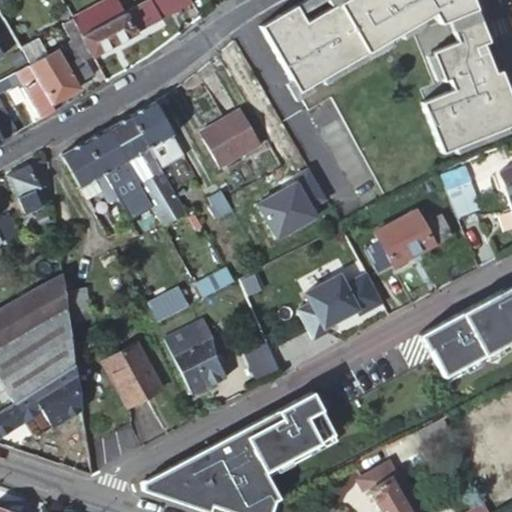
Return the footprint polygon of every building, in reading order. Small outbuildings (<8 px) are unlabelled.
[(0,0),(0,8),(10,3),(13,1),(12,0),(0,0)] [(108,0),(71,20),(91,56),(158,20),(148,1),(122,15),(113,0),(108,0)] [(158,20),(191,2),(189,0),(149,0),(148,1),(158,20)] [(510,126),(511,124),(511,90),(503,66),(495,69),(487,40),(495,35),(479,0),(305,0),(265,25),(302,96),(414,34),(434,81),(418,87),(419,101),(439,153),(455,148),(457,155),(511,135),(510,126)] [(10,3),(0,8),(0,15),(19,48),(31,42),(10,3)] [(82,61),(91,56),(71,20),(60,26),(70,43),(66,46),(29,66),(39,85),(82,61)] [(29,66),(66,46),(56,29),(31,42),(19,48),(20,50),(28,64),(29,66)] [(39,85),(50,104),(78,89),(76,84),(90,76),(82,61),(39,85)] [(39,119),(54,110),(50,104),(39,85),(29,66),(28,64),(4,77),(10,88),(18,83),(39,119)] [(0,93),(5,91),(10,88),(4,77),(0,78),(0,93)] [(172,135),(153,101),(128,115),(149,149),(156,159),(162,169),(184,155),(172,135)] [(15,133),(0,105),(0,138),(1,140),(15,133)] [(240,109),(201,132),(221,166),(260,143),(240,109)] [(149,149),(128,115),(105,127),(126,161),(156,210),(166,204),(179,197),(165,174),(162,169),(156,159),(149,149)] [(105,127),(83,140),(117,197),(120,201),(125,198),(123,194),(126,192),(112,169),(126,161),(105,127)] [(83,140),(59,153),(85,198),(101,189),(109,202),(117,197),(83,140)] [(27,165),(5,175),(23,212),(39,205),(39,204),(47,200),(41,186),(47,184),(39,161),(28,166),(27,165)] [(511,164),(500,171),(507,186),(511,183),(511,164)] [(464,166),(440,175),(446,191),(447,191),(470,182),(471,182),(464,166)] [(481,209),(470,182),(447,191),(459,218),(481,209)] [(511,183),(507,186),(503,187),(508,204),(510,208),(511,207),(511,183)] [(234,209),(222,189),(209,197),(221,216),(234,209)] [(125,198),(120,201),(132,221),(140,217),(128,197),(125,198)] [(166,204),(156,210),(164,224),(187,211),(179,197),(166,204)] [(9,212),(0,216),(0,225),(7,237),(19,231),(9,212)] [(377,274),(452,234),(441,214),(421,225),(414,212),(376,233),(380,241),(365,250),(377,274)] [(275,217),(248,233),(266,264),(294,249),(275,217)] [(14,269),(3,248),(0,249),(0,273),(1,275),(14,269)] [(33,274),(40,286),(59,275),(52,263),(33,274)] [(227,264),(197,281),(205,295),(236,279),(227,264)] [(311,302),(298,309),(313,338),(327,331),(324,326),(357,309),(359,313),(382,301),(367,272),(345,284),(340,273),(329,279),(331,283),(318,290),(316,286),(306,292),(311,302)] [(0,308),(0,381),(13,401),(75,362),(69,322),(64,291),(62,274),(59,275),(40,286),(0,308)] [(511,284),(426,333),(448,375),(511,340),(511,284)] [(64,291),(69,322),(90,319),(86,288),(64,291)] [(176,295),(151,308),(157,320),(182,307),(176,295)] [(226,376),(220,363),(215,354),(220,352),(212,337),(212,336),(203,318),(165,338),(174,356),(175,356),(194,393),(226,376)] [(267,341),(242,352),(253,378),(278,367),(267,341)] [(147,392),(160,385),(135,344),(105,362),(132,406),(149,396),(147,392)] [(215,354),(220,363),(224,361),(220,352),(215,354)] [(13,401),(0,409),(0,432),(44,405),(57,427),(82,412),(78,384),(75,362),(13,401)] [(162,388),(160,385),(147,392),(149,396),(162,388)] [(263,469),(336,434),(314,391),(151,470),(184,482),(201,488),(210,491),(218,487),(210,471),(224,463),(250,450),(263,469)] [(442,418),(413,432),(428,461),(456,448),(442,418)] [(200,511),(209,511),(218,507),(255,487),(250,476),(261,470),(250,450),(229,461),(234,471),(230,473),(233,479),(218,487),(210,491),(202,488),(191,509),(200,511)] [(358,474),(366,488),(388,476),(390,475),(382,460),(358,474)] [(233,479),(230,473),(225,463),(224,463),(210,471),(218,487),(233,479)] [(390,475),(388,476),(406,507),(422,498),(404,467),(390,475)] [(268,511),(274,499),(274,498),(265,482),(268,480),(263,469),(261,470),(250,476),(255,487),(218,507),(233,511),(268,511)] [(184,482),(151,470),(135,479),(134,489),(134,490),(174,503),(184,482)] [(409,511),(406,507),(388,476),(366,488),(380,511),(409,511)] [(174,503),(191,509),(202,488),(201,488),(184,482),(174,503)]
